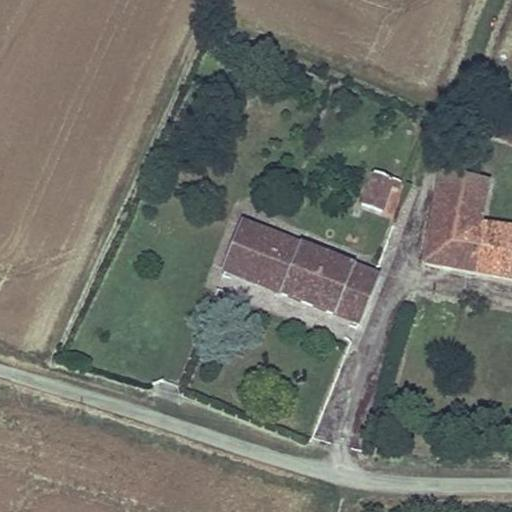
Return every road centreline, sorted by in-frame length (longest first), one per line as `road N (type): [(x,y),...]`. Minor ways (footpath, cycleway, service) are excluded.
road 1 (unclassified): [(511,486),(341,473),(0,369)]
road 2 (track): [(509,0),(446,129)]
